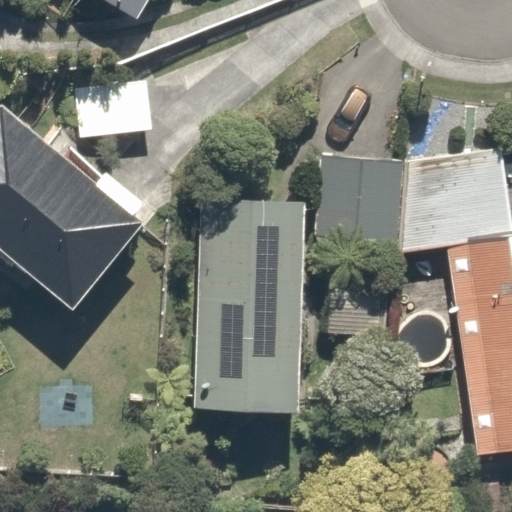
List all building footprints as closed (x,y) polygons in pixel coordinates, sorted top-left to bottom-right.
[(92,0),(131,23),(144,0),(92,0)] [(138,78),(67,81),(69,132),(140,129),(138,78)] [(0,248),(67,303),(138,216),(0,104),(0,248)] [(511,451),(511,185),(507,137),(403,147),(412,234),(453,230),(476,456),(511,451)] [(395,152),(319,149),(315,231),(391,235),(395,152)] [(293,409),(301,202),(199,198),(191,405),(293,409)]
